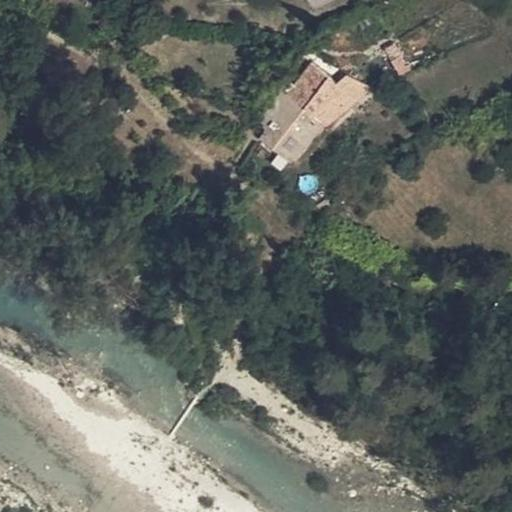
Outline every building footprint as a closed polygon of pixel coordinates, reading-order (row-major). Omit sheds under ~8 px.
[(402,75),(413,70),(390,43),(382,51),(402,75)] [(274,86),(273,90),(285,100),(310,69),(314,64),(300,53),(294,57),(289,63),(284,68),(280,75),(276,81),(274,86)] [(335,90),(310,69),(285,100),(310,120),(321,107),(335,90)] [(351,90),(343,98),(354,110),(373,91),(363,83),(361,85),(353,78),(352,79),(346,86),(351,90)] [(279,108),(285,100),(273,90),(260,119),(270,126),(282,111),(279,108)] [(347,116),(354,110),(343,98),(336,99),(315,125),(320,129),(341,112),(347,116)] [(279,108),(282,111),(270,126),(276,131),(279,126),(295,139),(310,120),(285,100),(279,108)]
